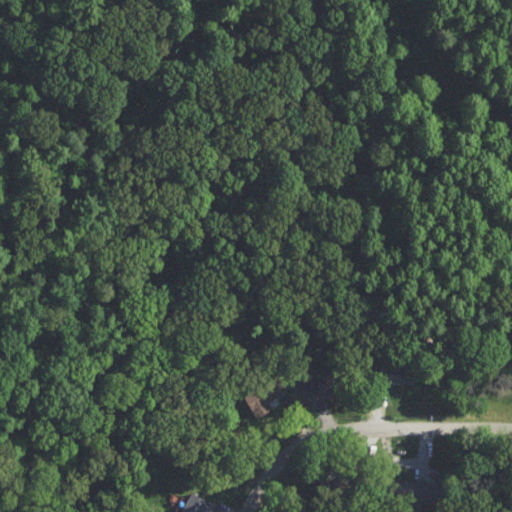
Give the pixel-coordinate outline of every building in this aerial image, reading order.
[(378,366),(378,383),(416,382),(416,365),(378,366)] [(309,373),(310,393),(339,392),(338,371),(309,373)] [(260,387),(243,396),(255,418),(272,408),(268,400),(283,392),(280,387),(264,396),(260,387)] [(437,483),(398,481),(397,498),(436,501),(437,483)] [(212,511),(216,503),(189,492),(180,511),(212,511)]
